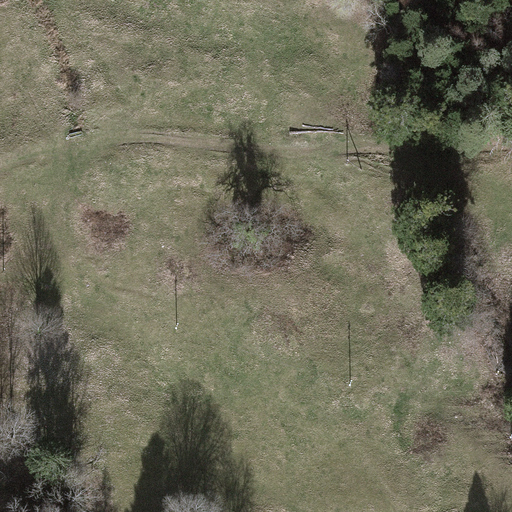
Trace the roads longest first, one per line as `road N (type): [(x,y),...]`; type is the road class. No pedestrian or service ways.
road 1 (track): [(176,143),(405,151),(511,143)]
road 2 (track): [(176,143),(35,152),(0,167)]
